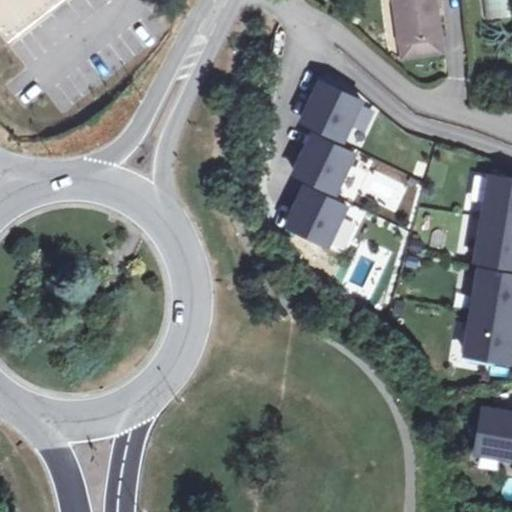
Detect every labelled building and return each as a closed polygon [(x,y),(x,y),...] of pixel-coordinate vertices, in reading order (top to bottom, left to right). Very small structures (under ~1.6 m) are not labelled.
[(0,0),(0,40),(22,24),(54,0),(0,0)] [(398,0),(405,43),(444,38),(438,0),(398,0)] [(511,0),(481,0),(485,20),(511,15),(511,0)] [(444,38),(405,43),(407,57),(446,52),(444,38)] [(365,100),(325,79),(307,118),(348,137),(365,100)] [(359,152),(317,132),(299,171),(339,190),(359,152)] [(511,178),(495,175),(487,218),(511,222),(511,178)] [(350,205),(309,185),(291,223),(332,243),(350,205)] [(511,222),(487,218),(480,260),(511,265),(511,222)] [(511,273),(484,269),(477,312),(511,318),(511,273)] [(511,318),(477,312),(469,354),(511,362),(511,318)] [(511,414),(486,410),(478,454),(511,459),(511,414)]
